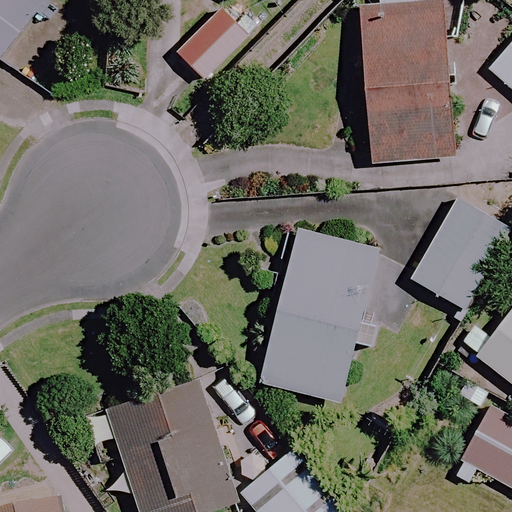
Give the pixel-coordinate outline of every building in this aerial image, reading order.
[(0,0),(0,61),(46,0),(0,0)] [(359,11),(371,167),(453,160),(440,5),(359,11)] [(176,54),(203,84),(250,40),(223,11),(176,54)] [(511,44),(486,72),(511,95),(511,44)] [(457,202),(412,283),(463,311),(508,230),(457,202)] [(337,409),(355,347),(372,351),(381,320),(364,315),(381,259),(305,237),(261,387),(337,409)] [(511,304),(490,332),(477,321),(458,345),(511,386),(511,304)] [(203,388),(108,417),(136,511),(216,511),(238,505),(203,388)] [(452,477),(469,486),(476,473),(511,491),(511,420),(487,408),(452,477)] [(330,511),(289,456),(239,493),(253,511),(330,511)] [(69,511),(66,495),(0,508),(0,511),(69,511)]
